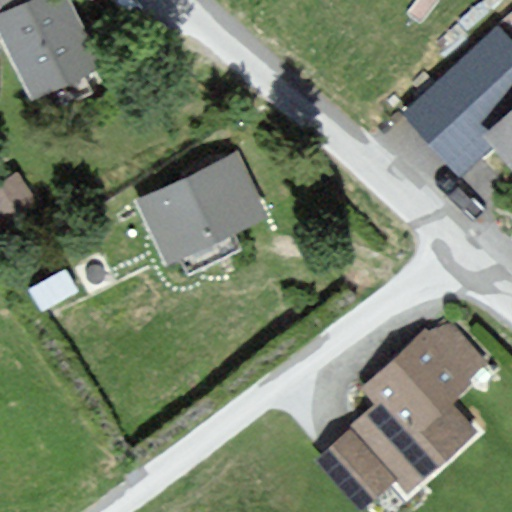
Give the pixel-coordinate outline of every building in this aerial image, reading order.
[(97,69),(62,0),(47,0),(0,23),(0,43),(30,103),(97,69)] [(511,121),(511,44),(493,25),(404,111),(461,170),(511,121)] [(511,124),(493,141),(511,160),(511,124)] [(267,218),(235,152),(136,199),(168,265),(267,218)] [(17,171),(0,181),(0,222),(3,227),(38,205),(17,171)] [(66,268),(27,289),(40,312),(79,291),(66,268)] [(493,371),(445,315),(360,388),(376,406),(314,458),(358,510),(397,477),(409,491),(476,434),(452,406),(493,371)]
